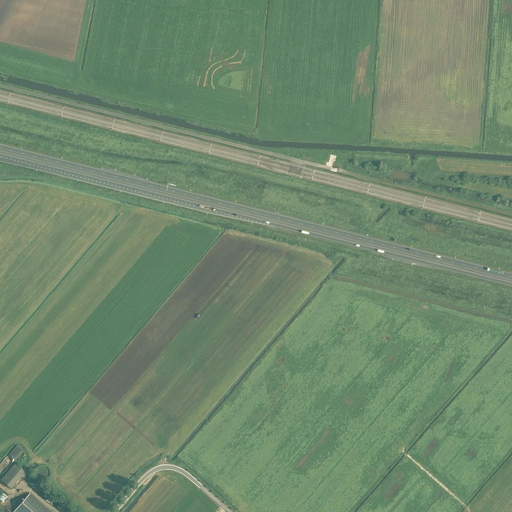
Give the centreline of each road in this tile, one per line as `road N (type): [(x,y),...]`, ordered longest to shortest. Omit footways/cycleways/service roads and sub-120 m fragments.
road 1 (trunk): [(511,276),(0,147)]
road 2 (trunk): [(2,155),(511,285)]
road 3 (track): [(511,213),(331,168)]
